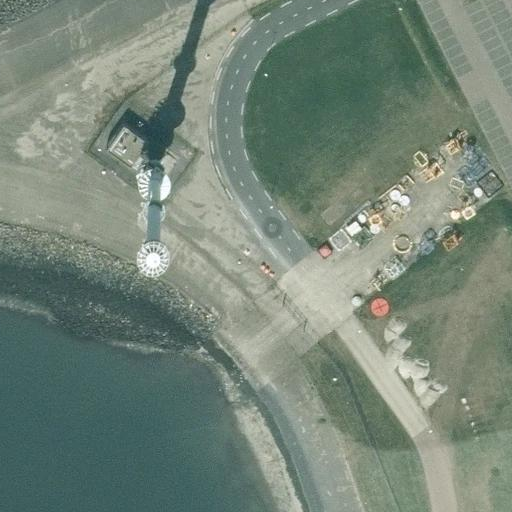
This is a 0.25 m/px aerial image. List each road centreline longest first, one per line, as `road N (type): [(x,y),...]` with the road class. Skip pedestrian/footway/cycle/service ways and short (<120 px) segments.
road 1 (unclassified): [(324,0),(272,33),(233,92),(240,174),(316,293)]
road 2 (unclassified): [(444,511),(430,443),(316,293)]
